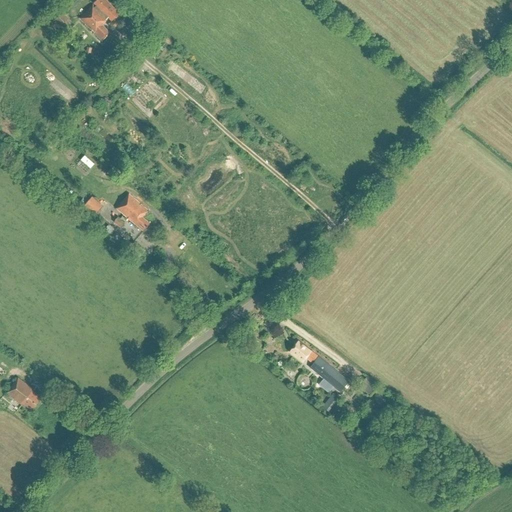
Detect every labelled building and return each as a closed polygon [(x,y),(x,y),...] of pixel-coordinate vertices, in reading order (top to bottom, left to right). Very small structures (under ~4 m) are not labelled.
[(102,25),(107,19),(92,4),(79,19),(102,41),(110,33),(102,25)] [(62,29),(71,21),(62,12),(53,21),(62,29)] [(111,23),(115,27),(119,22),(115,18),(111,23)] [(22,52),(26,56),(32,49),(28,45),(22,52)] [(93,153),(89,157),(98,165),(102,160),(93,153)] [(97,200),(108,206),(112,200),(100,194),(97,200)] [(144,231),(149,224),(142,218),(148,211),(128,195),(117,210),(144,231)] [(95,215),(101,208),(91,199),(85,207),(95,215)] [(125,222),(118,217),(113,222),(121,228),(125,222)] [(108,224),(102,232),(108,237),(114,229),(108,224)] [(333,387),(337,390),(340,392),(348,382),(318,357),(317,359),(309,353),(310,352),(298,343),(291,352),(303,362),(306,358),(313,364),(309,368),(323,379),(318,385),(328,394),(333,387)] [(22,404),(31,411),(41,397),(32,390),(33,389),(18,377),(6,393),(21,405),(22,404)] [(358,387),(368,395),(375,386),(365,378),(358,387)] [(348,405),(355,390),(348,387),(341,402),(348,405)] [(322,407),(325,410),(336,397),(333,394),(322,407)]
